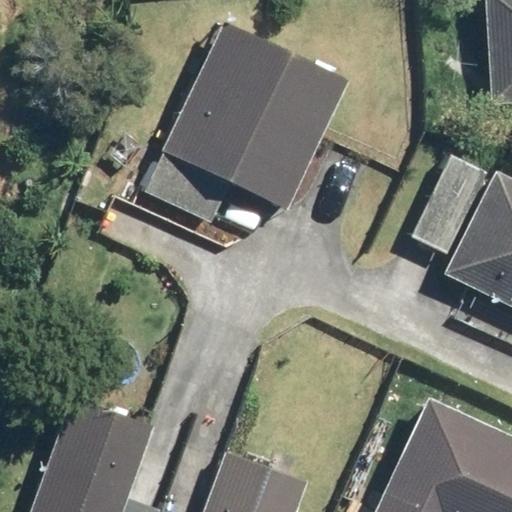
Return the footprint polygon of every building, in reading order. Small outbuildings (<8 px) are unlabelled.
[(511,0),(493,0),(498,99),(511,98),(511,0)] [(230,21),(142,190),(191,216),(215,170),(282,205),(347,81),(230,21)] [(511,178),(457,153),(414,238),(455,257),(447,273),(511,303),(511,178)] [(164,511),(165,510),(132,498),(159,423),(75,392),(30,511),(164,511)] [(511,511),(511,426),(433,393),(381,511),(511,511)] [(170,511),(165,510),(164,511),(297,511),(310,478),(227,451),(204,511),(170,511)]
